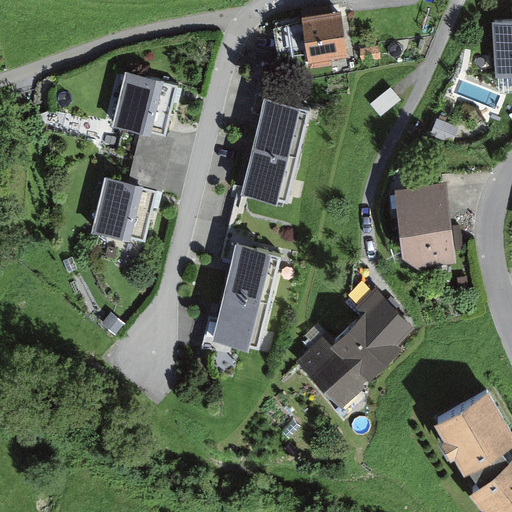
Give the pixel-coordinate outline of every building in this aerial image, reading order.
[(346,6),(307,12),(314,62),(354,56),(346,6)] [(511,15),(495,16),(500,84),(511,83),(511,15)] [(306,20),(293,21),(295,63),(309,62),(306,20)] [(167,78),(119,68),(107,119),(155,131),(167,78)] [(306,101),(268,93),(246,188),(284,197),(306,101)] [(144,182),(100,171),(88,224),(131,236),(144,182)] [(451,180),(401,185),(413,264),(460,259),(451,180)] [(277,248),(240,238),(219,331),(256,340),(277,248)] [(413,330),(377,294),(363,307),(369,313),(331,351),(323,343),(303,363),(344,404),(396,352),(393,349),(413,330)] [(511,413),(494,381),(442,410),(472,462),(511,439),(511,413)] [(511,511),(511,452),(477,480),(502,511),(511,511)]
